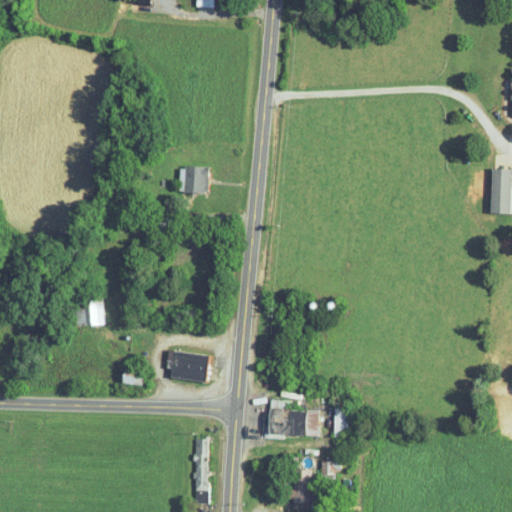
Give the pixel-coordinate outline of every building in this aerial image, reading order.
[(209,166),(180,166),(179,192),(208,192),(209,166)] [(492,212),(511,213),(511,185),(511,168),(493,168),(492,212)] [(185,243),(196,242),(196,228),(184,228),(185,243)] [(105,324),(104,305),(76,306),(77,325),(105,324)] [(206,381),(210,355),(169,349),(167,367),(172,368),(171,376),(206,381)] [(289,399),(271,399),(270,434),(319,435),(320,410),(288,409),(289,399)] [(207,438),(194,438),(195,490),(209,490),(207,438)] [(293,509),(311,509),(311,469),(293,469),(293,487),(286,487),(287,499),(293,499),(293,509)] [(209,503),(208,491),(196,491),(196,503),(209,503)]
